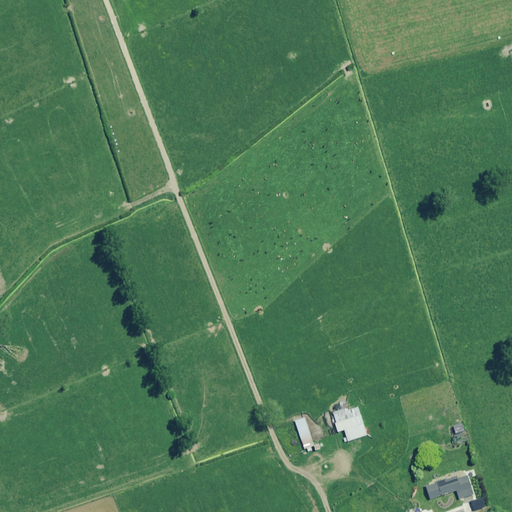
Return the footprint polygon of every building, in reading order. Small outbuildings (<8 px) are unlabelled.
[(367,435),(358,407),(347,410),(347,408),(334,412),(337,422),(336,423),(339,432),(345,430),(348,441),(367,435)] [(304,417),(295,420),(305,449),(307,448),(308,451),(312,450),(311,446),(314,445),(304,417)] [(453,443),(453,441),(446,442),(447,450),(461,449),(461,442),(453,443)] [(458,478),(456,472),(444,476),(445,480),(426,486),(431,499),(457,490),(459,499),(474,494),(468,475),(458,478)] [(482,505),(479,498),(474,501),(476,507),(482,505)]
